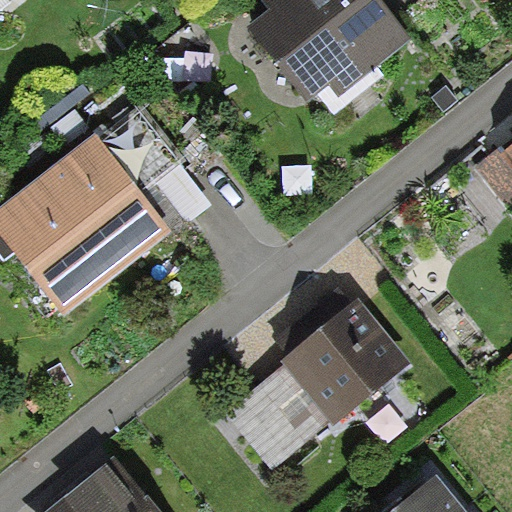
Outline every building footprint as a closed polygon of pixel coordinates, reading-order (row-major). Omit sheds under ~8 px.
[(249,27),(305,101),(330,83),(340,96),(414,40),(383,0),(262,0),(263,0),(270,11),(249,27)] [(96,135),(0,207),(0,251),(4,257),(16,248),(66,313),(212,202),(182,163),(185,160),(142,104),(98,138),(96,135)] [(503,148),(479,167),(509,207),(511,204),(511,150),(507,154),(503,148)] [(351,319),(216,427),(254,474),(388,366),(351,319)] [(136,511),(105,469),(45,511),(136,511)] [(468,511),(438,474),(391,511),(468,511)]
